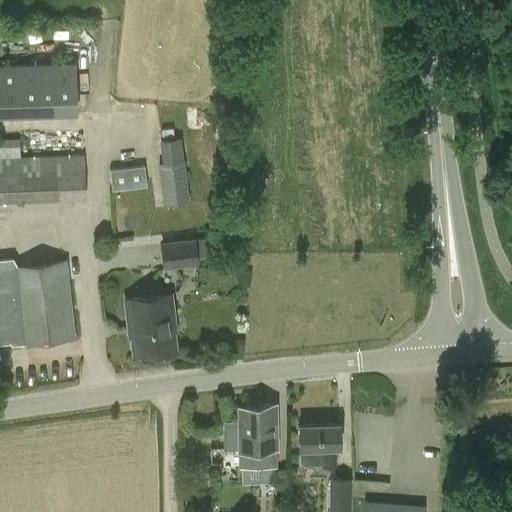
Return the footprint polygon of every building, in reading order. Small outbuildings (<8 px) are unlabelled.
[(0,116),(76,114),(75,62),(0,64),(0,116)] [(20,157),(19,139),(0,139),(0,203),(85,200),(83,155),(20,157)] [(158,163),(163,204),(189,201),(184,160),(158,163)] [(114,190),(148,184),(144,163),(110,169),(114,190)] [(195,238),(160,242),(163,269),(198,264),(197,259),(215,257),(213,238),(195,240),(195,238)] [(17,265),(13,258),(0,258),(0,344),(9,344),(10,346),(75,339),(66,260),(17,265)] [(125,299),(133,356),(175,351),(168,294),(125,299)] [(236,407),(237,420),(223,420),(223,449),(237,448),(238,467),(277,466),(277,450),(274,405),(236,407)] [(336,465),(336,448),(339,448),(339,424),(298,425),(299,449),(300,461),(303,465),(322,464),(322,465),(336,465)] [(350,511),(352,477),(329,477),(327,511),(350,511)] [(363,511),(422,511),(423,505),(364,501),(363,511)]
